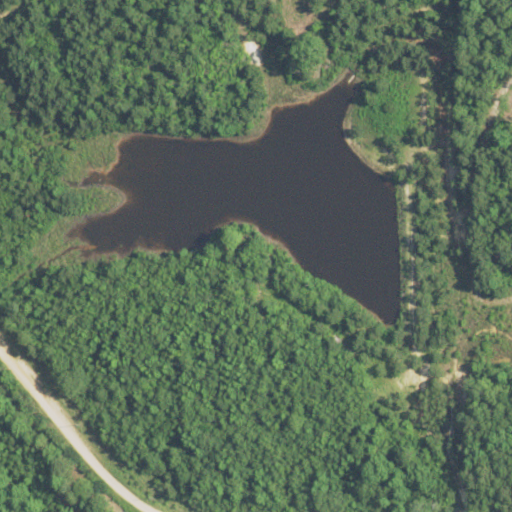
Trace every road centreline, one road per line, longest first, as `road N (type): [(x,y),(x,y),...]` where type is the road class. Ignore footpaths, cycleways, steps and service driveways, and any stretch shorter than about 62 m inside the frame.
road 1 (residential): [(465,511),(465,342),(481,174),(511,85)]
road 2 (residential): [(0,348),(107,477),(151,511)]
